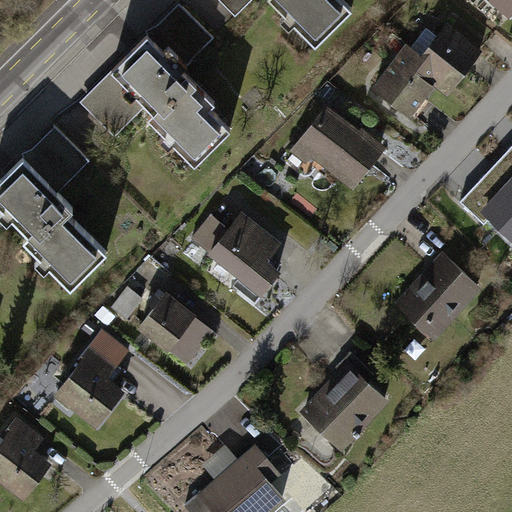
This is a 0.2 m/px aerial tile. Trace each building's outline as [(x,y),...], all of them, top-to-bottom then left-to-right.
[(229,0),(246,18),(263,0),(298,0),(343,38),(374,2),(372,0),(229,0)] [(225,38),(190,3),(91,103),(126,137),(156,106),(225,174),(266,132),(198,65),(225,38)] [(497,51),(460,23),(438,52),(420,39),(386,83),(427,115),(437,103),(451,84),(464,94),(476,78),(497,51)] [(395,148),(335,107),(306,150),(366,190),(395,148)] [(97,162),(62,127),(0,190),(0,194),(99,291),(134,256),(68,191),(97,162)] [(511,176),(485,206),(511,230),(511,176)] [(294,245),(248,212),(220,251),(282,295),(297,274),(284,265),(294,245)] [(483,285),(444,249),(397,300),(437,336),(483,285)] [(133,314),(146,294),(133,286),(120,306),(133,314)] [(227,326),(181,292),(155,329),(201,362),(227,326)] [(146,387),(99,351),(67,393),(115,429),(146,387)] [(302,410),(325,432),(342,448),(393,397),(353,358),(302,410)] [(0,392),(14,378),(0,364),(0,392)] [(325,432),(302,410),(284,428),(307,450),(325,432)] [(55,438),(27,420),(0,459),(0,466),(43,495),(67,460),(48,449),(55,438)] [(199,490),(216,511),(217,511),(268,511),(289,495),(274,478),(283,470),(257,441),(240,455),(215,477),(199,490)] [(202,462),(215,477),(240,455),(228,441),(202,462)] [(214,511),(216,511),(199,490),(185,502),(192,511),(214,511)]
